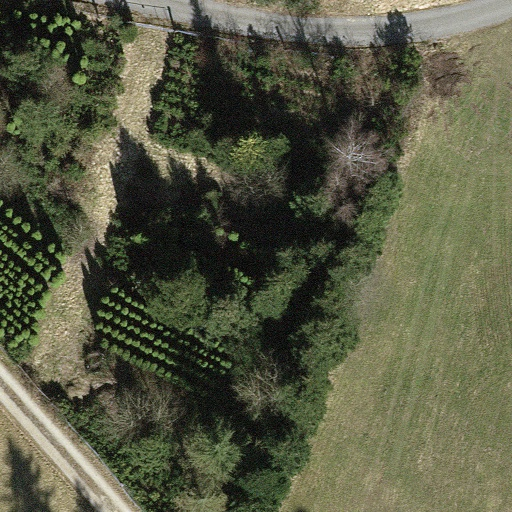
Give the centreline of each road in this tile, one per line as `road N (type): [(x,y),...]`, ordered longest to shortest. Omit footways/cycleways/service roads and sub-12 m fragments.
road 1 (track): [(100,0),(336,39),(511,5)]
road 2 (track): [(111,511),(0,386)]
